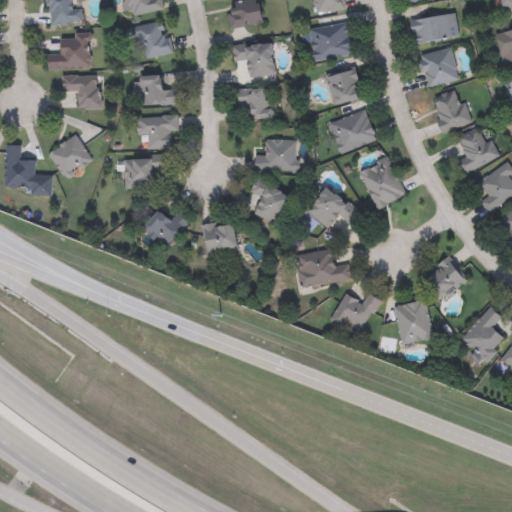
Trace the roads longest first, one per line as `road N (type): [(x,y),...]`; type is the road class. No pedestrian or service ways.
road 1 (secondary): [(511,456),(0,257)]
road 2 (motorway): [(339,511),(0,276)]
road 3 (residential): [(376,0),(417,153),(462,227),(511,282)]
road 4 (motorway): [(195,511),(0,375)]
road 5 (residential): [(195,0),(208,61),(211,180)]
road 6 (motorway): [(120,305),(0,236)]
road 7 (motorway): [(0,436),(109,511)]
